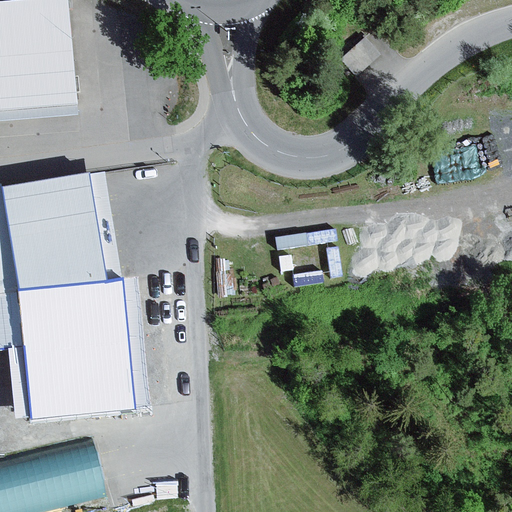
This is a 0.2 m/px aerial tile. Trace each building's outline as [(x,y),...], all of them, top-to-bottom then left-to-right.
[(69,0),(0,6),(0,110),(77,105),(69,0)] [(365,39),(341,61),(357,78),(381,56),(365,39)] [(0,122),(78,117),(77,105),(0,110),(0,122)] [(90,176),(107,284),(113,283),(123,282),(105,174),(90,176)] [(90,176),(2,191),(20,293),(107,284),(90,176)] [(1,186),(0,186),(0,315),(114,304),(113,283),(107,284),(20,293),(2,191),(1,186)] [(163,338),(0,354),(0,374),(3,401),(168,383),(163,338)] [(89,436),(0,459),(0,511),(39,511),(105,496),(89,436)]
